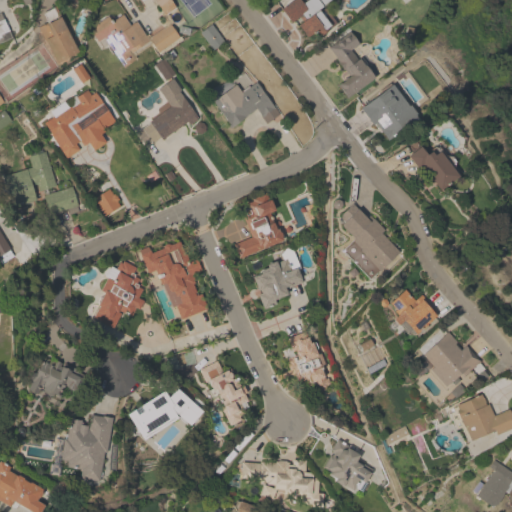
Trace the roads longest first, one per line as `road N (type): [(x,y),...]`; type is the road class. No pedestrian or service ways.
road 1 (residential): [(239,0),(336,133),(406,210),(430,266),(511,365)]
road 2 (residential): [(336,133),(303,155),(58,258),(58,318),(116,372)]
road 3 (residential): [(358,392),(327,323),(324,143)]
road 4 (residential): [(192,202),(285,421)]
road 5 (residential): [(502,511),(400,498),(378,446)]
